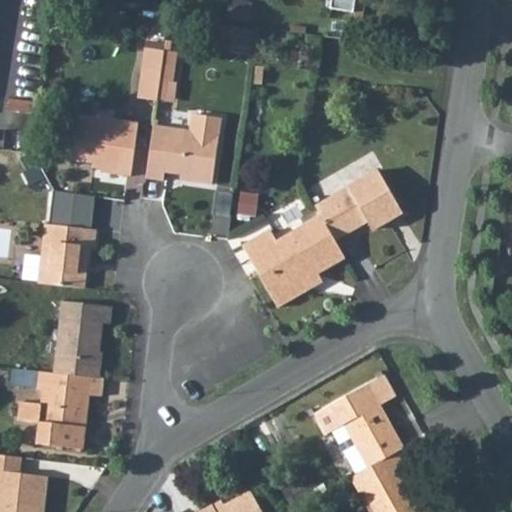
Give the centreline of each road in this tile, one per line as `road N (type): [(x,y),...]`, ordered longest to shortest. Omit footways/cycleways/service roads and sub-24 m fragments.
road 1 (residential): [(172,446),(435,292)]
road 2 (residential): [(172,446),(158,407),(163,324),(182,283)]
road 3 (residential): [(435,292),(511,429)]
road 4 (residential): [(457,137),(435,292)]
road 5 (residential): [(476,0),(457,137)]
